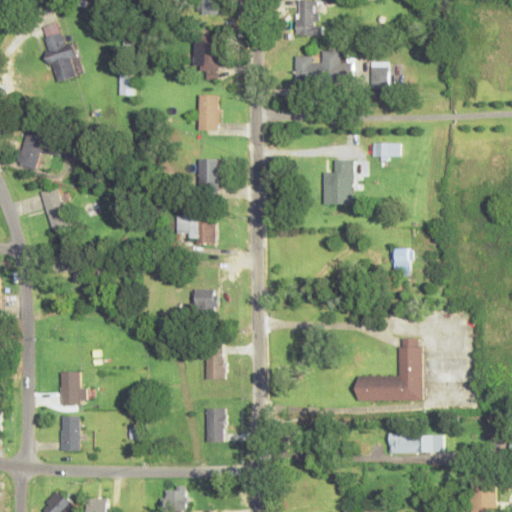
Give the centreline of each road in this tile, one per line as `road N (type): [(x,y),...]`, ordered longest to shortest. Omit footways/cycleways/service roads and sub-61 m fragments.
road 1 (secondary): [(258,511),(258,0)]
road 2 (residential): [(19,511),(27,438),(24,275),(0,191)]
road 3 (residential): [(258,472),(0,465)]
